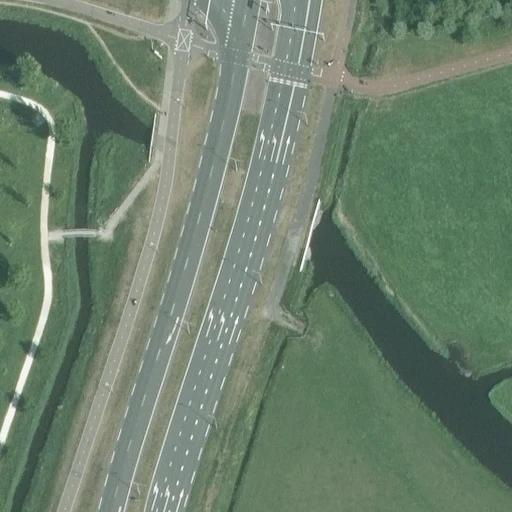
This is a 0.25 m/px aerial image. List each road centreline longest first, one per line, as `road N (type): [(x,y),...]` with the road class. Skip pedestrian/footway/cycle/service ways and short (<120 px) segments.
road 1 (primary): [(168,511),(266,186),(305,0)]
road 2 (primary): [(243,0),(202,201),(113,511)]
